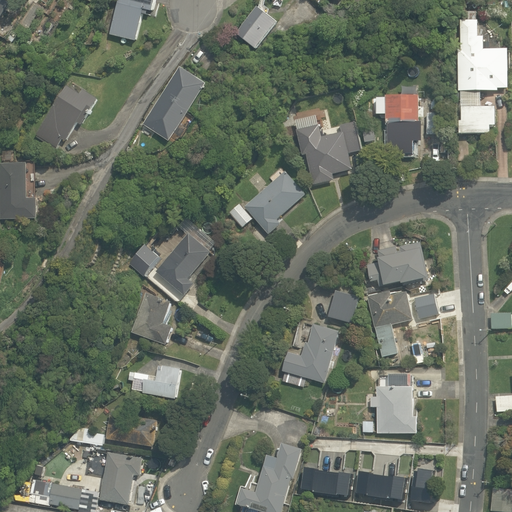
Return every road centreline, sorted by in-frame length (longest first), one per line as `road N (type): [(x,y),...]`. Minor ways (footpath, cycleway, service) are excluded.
road 1 (residential): [(469,199),(392,212),(315,248),(274,292),(243,345),(190,487)]
road 2 (residential): [(469,199),(471,511)]
